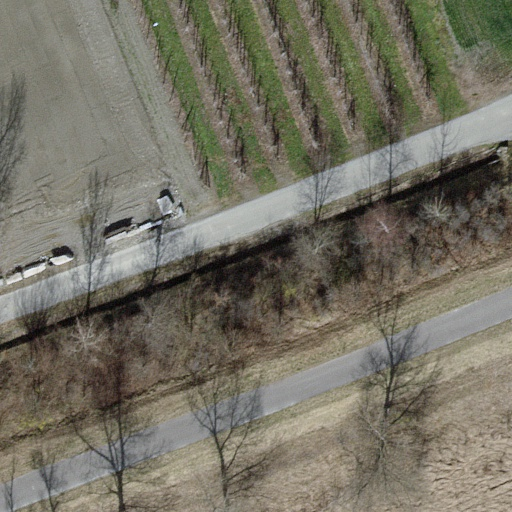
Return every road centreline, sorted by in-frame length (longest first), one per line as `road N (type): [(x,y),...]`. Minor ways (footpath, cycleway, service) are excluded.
road 1 (track): [(0,505),(511,300)]
road 2 (residential): [(0,313),(443,146)]
